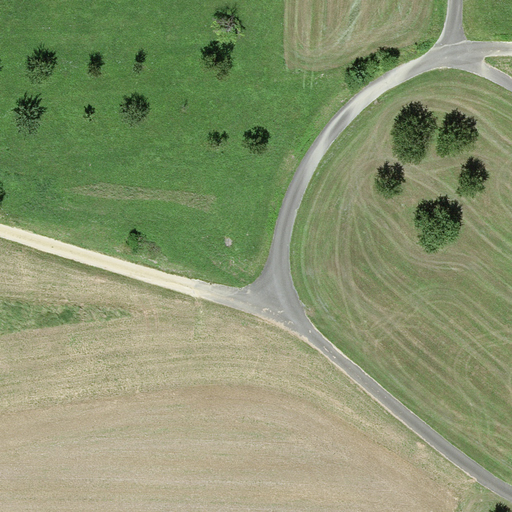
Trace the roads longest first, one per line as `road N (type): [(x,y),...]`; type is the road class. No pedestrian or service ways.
road 1 (track): [(454,0),(452,55),(409,72),(336,123),(292,189),(269,314),(511,498)]
road 2 (track): [(269,314),(0,237)]
road 3 (track): [(510,51),(452,55),(511,90)]
